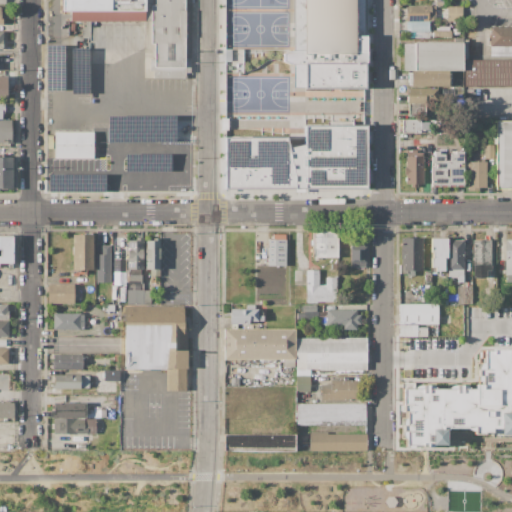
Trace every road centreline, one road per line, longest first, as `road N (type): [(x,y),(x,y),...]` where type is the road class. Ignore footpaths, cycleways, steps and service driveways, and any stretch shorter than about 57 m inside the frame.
road 1 (residential): [(204,511),(210,0)]
road 2 (residential): [(0,212),(511,212)]
road 3 (residential): [(32,442),(32,0)]
road 4 (residential): [(382,440),(385,0)]
